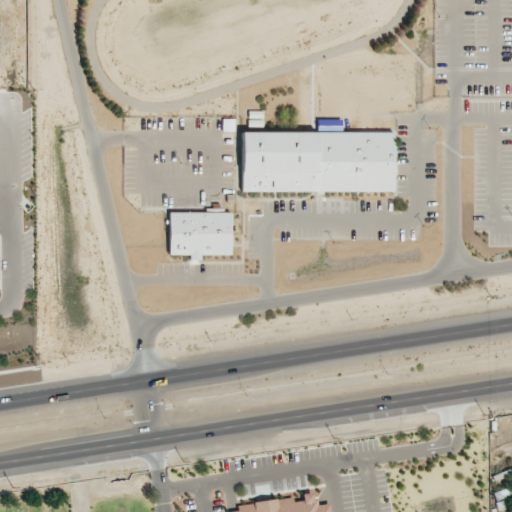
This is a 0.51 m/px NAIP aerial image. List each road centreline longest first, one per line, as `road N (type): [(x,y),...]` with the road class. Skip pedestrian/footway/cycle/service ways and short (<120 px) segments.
road 1 (trunk): [(511,324),(0,404)]
road 2 (trunk): [(0,464),(511,385)]
